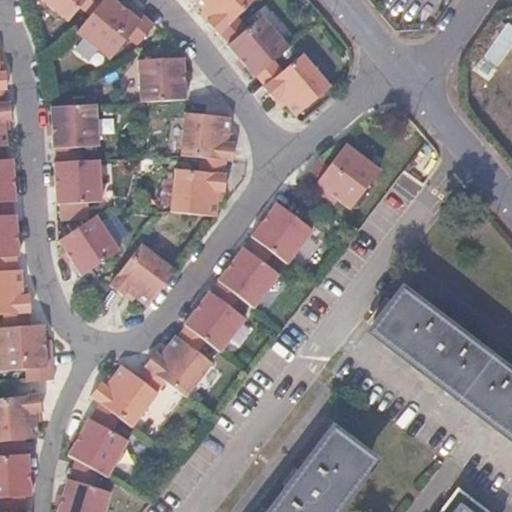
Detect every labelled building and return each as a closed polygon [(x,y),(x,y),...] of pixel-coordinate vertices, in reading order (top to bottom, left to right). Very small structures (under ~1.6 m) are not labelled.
[(43,0),(65,18),(72,9),(79,0),(43,0)] [(74,27),(72,29),(105,56),(122,36),(132,43),(147,25),(126,7),(123,11),(114,3),(110,0),(96,0),(82,17),(74,27)] [(79,0),(72,9),(82,17),(96,0),(79,0)] [(123,11),(126,7),(117,0),(114,3),(123,11)] [(247,0),(194,0),(209,16),(205,20),(216,31),(234,13),(247,0)] [(244,25),(234,13),(216,31),(215,32),(224,43),(244,25)] [(272,57),(283,47),(256,15),(244,25),(224,43),(223,44),(249,76),(251,75),(272,57)] [(511,25),(504,20),(481,50),(497,63),(511,42),(511,25)] [(296,53),(279,66),(258,84),(257,85),(269,99),(275,95),(291,114),(324,85),(296,53)] [(135,57),(135,100),(179,98),(178,57),(135,57)] [(279,66),(272,57),(251,75),(258,84),(279,66)] [(46,110),(48,144),(50,144),(77,142),(92,141),(90,101),(45,103),(46,110)] [(181,111),(176,155),(195,156),(221,159),(228,159),(229,143),(222,141),(224,116),(181,111)] [(50,160),(78,159),(77,142),(50,144),(50,160)] [(321,200),(329,206),(342,216),(372,177),(338,151),(319,174),(308,167),(292,187),(317,206),(321,200)] [(0,199),(7,199),(10,199),(8,155),(0,155),(0,199)] [(221,159),(195,156),(193,171),(219,174),(221,159)] [(48,160),(50,201),(93,198),(92,158),(78,159),(50,160),(48,160)] [(166,213),(210,218),(211,216),(213,192),(219,192),(221,174),(219,174),(193,171),(170,169),(166,213)] [(324,212),(329,206),(321,200),(317,206),(324,212)] [(271,257),(281,265),(308,230),(272,203),(246,237),(248,239),(271,257)] [(0,256),(11,255),(13,255),(10,212),(7,212),(0,213),(0,256)] [(91,216),(53,241),(77,277),(114,252),(91,216)] [(271,257),(248,239),(241,248),(264,267),(271,257)] [(123,291),(142,306),(169,271),(135,244),(103,285),(118,297),(123,291)] [(241,248),(239,247),(212,281),(214,283),(238,301),(248,309),(274,275),(264,267),(241,248)] [(0,256),(0,272),(12,271),(11,255),(0,256)] [(0,314),(21,314),(23,314),(21,296),(16,296),(15,274),(15,271),(12,271),(0,272),(0,314)] [(231,311),(238,301),(214,283),(207,293),(231,311)] [(511,375),(399,289),(371,326),(385,337),(381,341),(511,442),(511,375)] [(205,346),(214,353),(241,319),(231,311),(207,293),(204,291),(178,325),(181,327),(205,346)] [(0,314),(0,328),(21,327),(21,314),(0,314)] [(0,371),(19,371),(19,383),(47,381),(45,352),(37,352),(37,342),(37,326),(21,327),(0,328),(0,371)] [(173,336),(198,355),(205,346),(181,327),(173,336)] [(162,385),(180,398),(208,362),(198,355),(173,336),(171,335),(156,355),(152,351),(140,367),(162,385)] [(122,425),(128,430),(155,394),(132,376),(120,367),(104,388),(98,384),(87,399),(100,408),(122,425)] [(132,376),(155,394),(162,385),(140,367),(132,376)] [(0,398),(0,441),(18,440),(31,438),(28,412),(35,411),(33,394),(0,398)] [(91,425),(114,439),(122,425),(100,408),(91,425)] [(97,475),(109,482),(129,447),(114,439),(91,425),(89,425),(69,460),(73,462),(97,475)] [(367,457),(330,427),(264,511),(332,511),(362,473),(359,469),(367,457)] [(0,441),(0,455),(19,454),(18,440),(0,441)] [(0,498),(19,497),(24,497),(22,454),(19,454),(0,455),(0,498)] [(92,491),(97,475),(73,462),(66,483),(92,491)] [(101,511),(106,495),(92,491),(66,483),(64,483),(55,511),(101,511)] [(479,511),(456,494),(442,511),(479,511)] [(0,498),(0,511),(20,511),(19,497),(0,498)]
